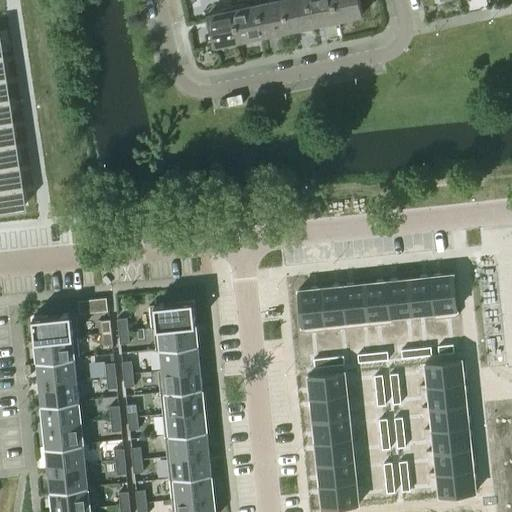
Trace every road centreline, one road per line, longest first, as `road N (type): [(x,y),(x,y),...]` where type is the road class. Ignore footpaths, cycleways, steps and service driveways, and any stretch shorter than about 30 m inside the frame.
road 1 (residential): [(401,0),(408,31),(395,49),(196,86),(169,41),(160,0)]
road 2 (residential): [(270,511),(242,242)]
road 3 (residential): [(242,242),(511,214)]
road 4 (residential): [(0,267),(242,242)]
